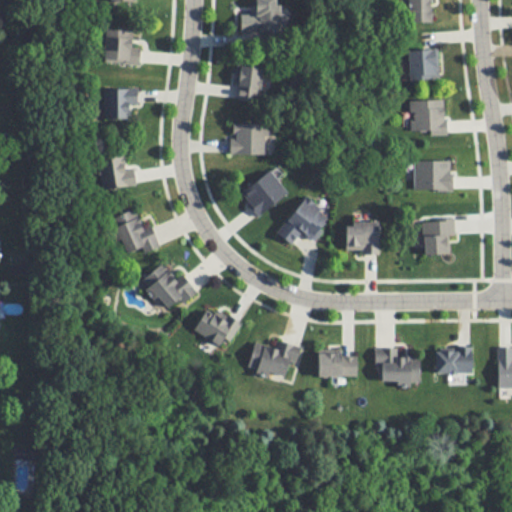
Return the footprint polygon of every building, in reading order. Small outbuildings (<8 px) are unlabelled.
[(279,0),(256,0),(256,13),(242,13),(242,33),(280,33),(279,0)] [(407,0),(407,20),(435,20),(435,0),(407,0)] [(141,62),(141,28),(107,28),(107,62),(141,62)] [(410,47),(410,79),(440,79),(440,47),(410,47)] [(236,100),(263,100),(263,64),(236,64),(236,100)] [(103,87),(103,119),(139,118),(139,87),(103,87)] [(447,99),(409,100),(410,134),(448,133),(447,99)] [(269,154),(269,123),(231,122),(231,154),(269,154)] [(136,165),(128,165),(127,156),(105,157),(106,188),(137,186),(136,165)] [(303,231),(314,240),(332,217),(305,196),(278,231),(293,244),(303,231)] [(112,217),(128,258),(161,245),(154,229),(148,232),(138,207),(112,217)] [(381,220),(346,220),(346,252),(381,252),(381,220)] [(141,278),(165,312),(193,292),(169,258),(141,278)] [(241,320),(209,303),(195,331),(227,347),(241,320)] [(301,345),(279,339),(277,346),(254,340),(247,367),(291,379),(301,345)] [(437,346),(437,372),(475,372),(475,346),(437,346)] [(398,355),(398,348),(374,347),(374,365),(382,365),(381,381),(422,381),(423,356),(398,355)] [(319,376),(359,376),(359,353),(319,353),(319,376)]
